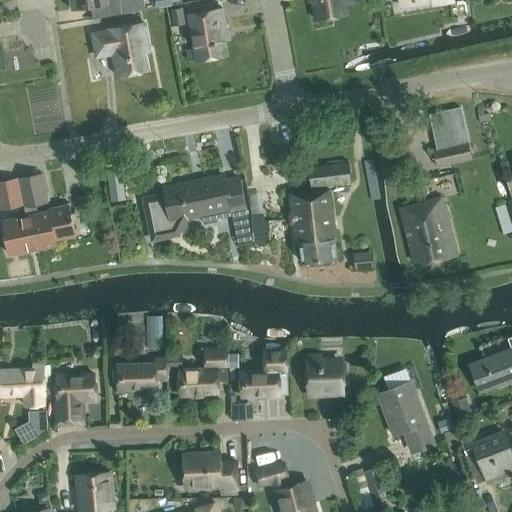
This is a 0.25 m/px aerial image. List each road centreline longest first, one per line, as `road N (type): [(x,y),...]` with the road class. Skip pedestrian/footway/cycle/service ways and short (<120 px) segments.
road 1 (residential): [(349,511),(326,436),(291,423),(72,437),(23,464),(0,492)]
road 2 (residential): [(289,107),(0,160)]
road 3 (residential): [(511,68),(289,107)]
